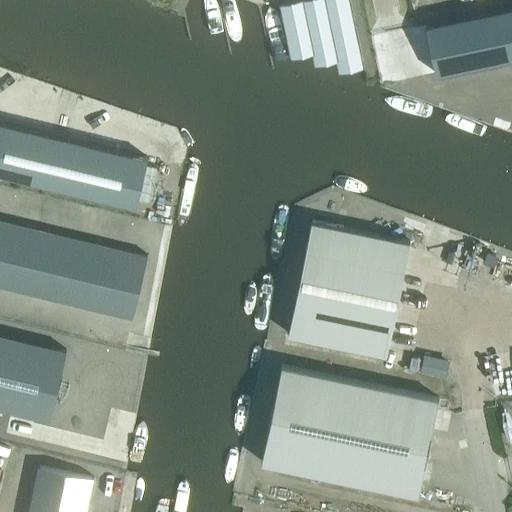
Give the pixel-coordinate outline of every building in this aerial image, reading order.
[(349,0),(284,0),(280,1),(291,55),(313,51),(315,63),(337,58),(339,70),(363,65),(349,0)] [(511,39),(505,7),(428,25),(438,74),(511,57),(511,39)] [(147,158),(148,157),(0,120),(0,172),(136,205),(136,204),(135,204),(146,158),(147,158)] [(0,251),(3,252),(11,221),(0,218),(0,251)] [(384,353),(408,239),(312,219),(288,333),(384,353)] [(17,256),(24,224),(11,221),(3,252),(17,256)] [(17,256),(30,259),(38,228),(24,224),(17,256)] [(44,262),(51,231),(38,228),(30,259),(44,262)] [(44,262),(57,265),(65,234),(51,231),(44,262)] [(71,269),(78,237),(65,234),(57,265),(71,269)] [(92,241),(78,237),(71,269),(84,272),(92,241)] [(98,275),(105,244),(92,241),(84,272),(98,275)] [(119,247),(105,244),(98,275),(111,278),(119,247)] [(132,250),(119,247),(111,278),(124,282),(132,250)] [(132,250),(124,282),(138,285),(146,254),(132,250)] [(17,256),(3,252),(0,265),(0,284),(9,287),(17,256)] [(22,290),(30,259),(17,256),(9,287),(22,290)] [(36,293),(44,262),(30,259),(22,290),(36,293)] [(57,265),(44,262),(36,293),(49,297),(57,265)] [(71,269),(57,265),(49,297),(63,300),(71,269)] [(76,303),(84,272),(71,269),(63,300),(76,303)] [(76,303),(90,306),(98,275),(84,272),(76,303)] [(98,275),(90,306),(103,310),(111,278),(98,275)] [(111,278),(103,310),(117,313),(124,282),(111,278)] [(117,313),(130,316),(138,285),(124,282),(117,313)] [(0,406),(49,419),(66,349),(0,332),(0,406)] [(437,359),(434,373),(446,375),(449,361),(437,359)] [(418,494),(438,399),(438,397),(282,364),(261,461),(418,494)] [(38,465),(33,489),(61,495),(66,471),(38,465)] [(66,471),(61,495),(88,500),(93,477),(66,471)] [(427,495),(453,495),(453,488),(427,487),(427,495)] [(33,489),(28,511),(57,511),(61,495),(33,489)] [(61,495),(57,511),(85,511),(88,500),(61,495)]
